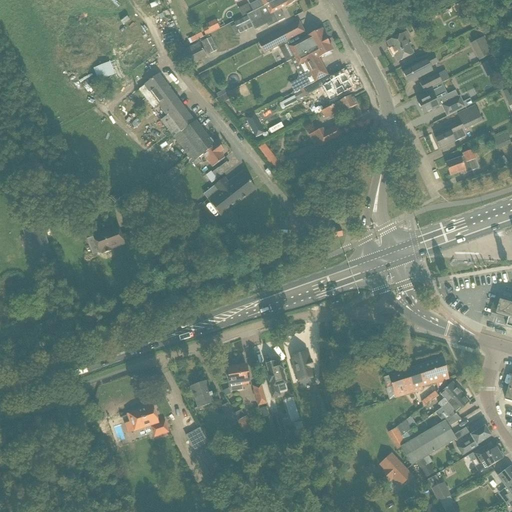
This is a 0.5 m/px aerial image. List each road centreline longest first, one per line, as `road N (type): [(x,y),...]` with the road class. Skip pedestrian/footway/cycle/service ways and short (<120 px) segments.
road 1 (primary): [(0,396),(371,264)]
road 2 (residential): [(367,218),(306,232),(166,62)]
road 3 (unclassified): [(159,360),(277,320),(403,306)]
road 4 (tertiary): [(388,113),(336,0)]
road 5 (primary): [(394,257),(511,215)]
